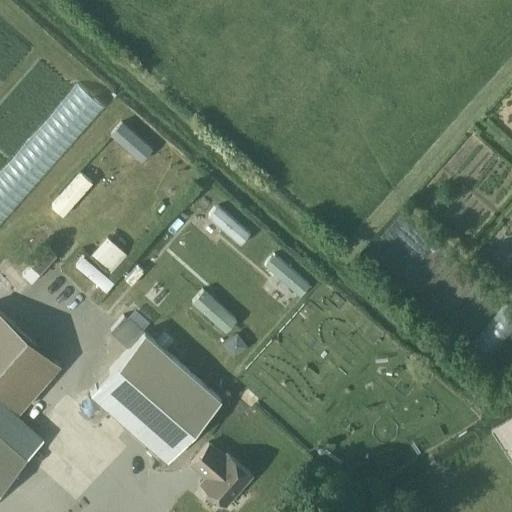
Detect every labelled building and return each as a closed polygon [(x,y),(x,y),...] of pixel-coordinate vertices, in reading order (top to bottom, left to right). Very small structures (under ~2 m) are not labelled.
[(110,126),(142,157),(152,146),(121,115),(110,126)] [(64,212),(93,177),(81,168),(52,202),(64,212)] [(204,209),(239,242),(249,231),(215,198),(204,209)] [(107,231),(95,246),(112,260),(124,245),(107,231)] [(301,291),(311,279),(274,248),(264,259),(301,291)] [(76,262),(108,286),(116,276),(84,252),(76,262)] [(0,393),(17,409),(58,363),(0,311),(0,393)] [(166,459),(220,399),(143,330),(89,391),(166,459)] [(0,484),(43,437),(38,432),(0,397),(0,484)] [(224,504),(250,473),(227,453),(224,456),(208,442),(190,462),(206,476),(200,483),(224,504)]
